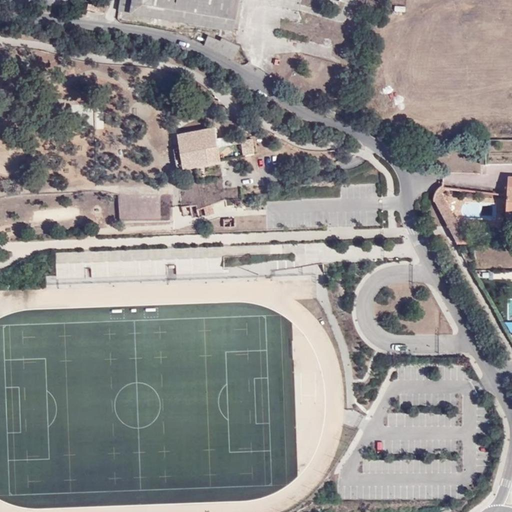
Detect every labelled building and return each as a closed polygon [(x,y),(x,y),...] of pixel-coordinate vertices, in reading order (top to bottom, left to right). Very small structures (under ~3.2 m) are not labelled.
[(120,0),(119,10),(189,22),(211,25),(233,29),(237,0),(120,0)] [(209,35),(204,45),(233,60),(240,46),(222,37),(221,41),(209,35)] [(95,115),(96,129),(104,129),(103,114),(95,115)] [(215,127),(178,133),(181,152),(175,153),(177,170),(209,164),(206,147),(218,145),(215,127)] [(253,140),(242,141),(243,155),(254,154),(253,140)] [(462,231),(441,191),(444,190),(442,185),(439,188),(437,191),(435,195),(435,200),(456,239),(473,240),(469,232),(465,230),(462,231)] [(107,289),(108,305),(182,303),(181,277),(176,277),(175,258),(190,257),(189,247),(55,251),(55,274),(44,274),(44,286),(101,285),(102,289),(107,289)]
